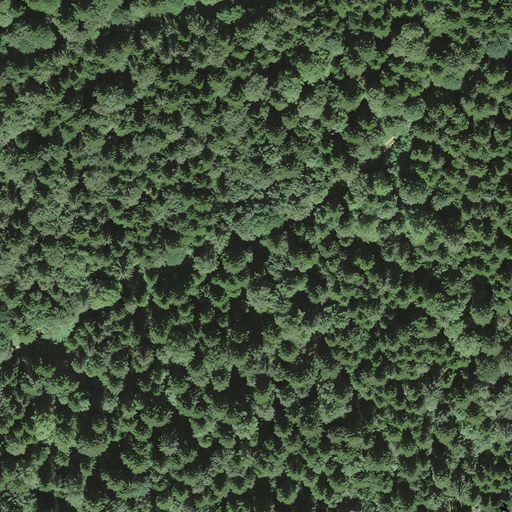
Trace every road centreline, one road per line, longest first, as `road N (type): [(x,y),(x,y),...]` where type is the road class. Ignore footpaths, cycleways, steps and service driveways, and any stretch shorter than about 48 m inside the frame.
road 1 (track): [(511,51),(438,92),(323,198),(69,318),(0,362)]
road 2 (unclassified): [(0,55),(248,0)]
